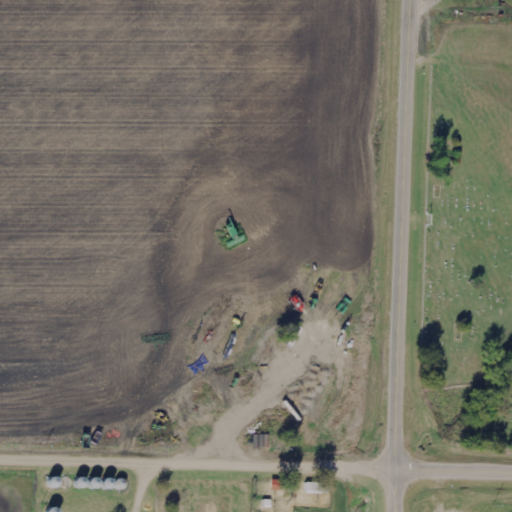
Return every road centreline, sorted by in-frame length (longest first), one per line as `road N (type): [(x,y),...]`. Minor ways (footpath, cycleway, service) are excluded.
road 1 (tertiary): [(412,0),(394,471)]
road 2 (residential): [(394,471),(0,453)]
